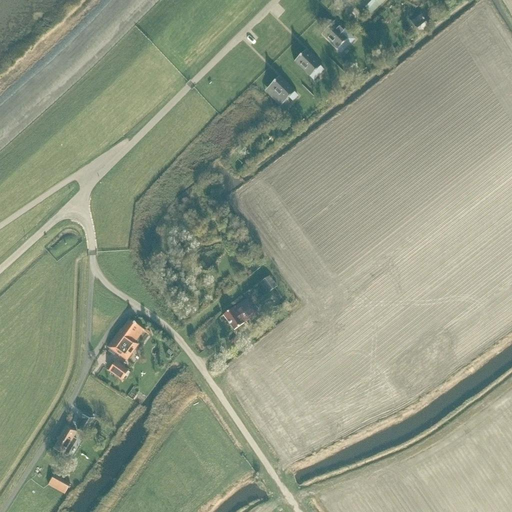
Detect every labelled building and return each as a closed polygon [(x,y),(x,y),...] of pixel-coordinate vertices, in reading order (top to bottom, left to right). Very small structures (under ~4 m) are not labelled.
[(357,0),(354,4),(363,13),(368,17),(379,7),(385,0),(367,0),(357,0)] [(419,31),(428,25),(420,15),(411,22),(419,31)] [(321,35),(337,50),(337,51),(344,43),(348,47),(355,40),(344,30),(342,32),(339,29),(341,27),(335,21),(321,35)] [(306,50),(294,62),(310,78),(315,72),(318,76),(324,70),(310,57),(312,56),(306,50)] [(279,78),(268,88),(284,104),(289,99),(292,102),(298,97),(279,78)] [(267,278),(261,282),(260,284),(267,294),(275,288),(277,287),(269,277),(267,278)] [(257,314),(247,299),(231,310),(223,316),(234,331),(244,324),(257,314)] [(120,330),(111,342),(107,348),(126,361),(138,345),(135,343),(144,331),(128,320),(121,330),(120,330)] [(121,381),(128,371),(115,362),(108,372),(121,381)] [(85,435),(94,419),(84,413),(80,419),(84,421),(78,430),(85,435)] [(73,439),(77,432),(66,426),(53,449),(67,457),(77,441),(73,439)] [(72,463),(64,458),(60,465),(68,470),(72,463)] [(48,486),(64,495),(69,485),(53,476),(48,486)]
